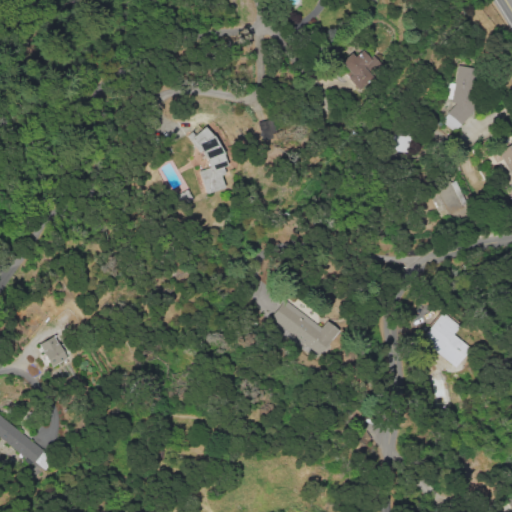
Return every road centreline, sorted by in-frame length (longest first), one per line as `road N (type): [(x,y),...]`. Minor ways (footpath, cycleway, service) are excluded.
road 1 (residential): [(253,30),(172,50),(106,100),(88,190),(65,223),(14,263)]
road 2 (residential): [(511,240),(453,255),(411,279),(393,311),(390,511)]
road 3 (residential): [(127,0),(250,4),(253,30)]
